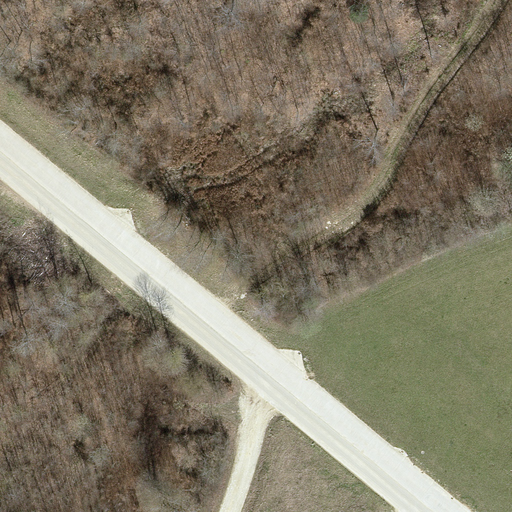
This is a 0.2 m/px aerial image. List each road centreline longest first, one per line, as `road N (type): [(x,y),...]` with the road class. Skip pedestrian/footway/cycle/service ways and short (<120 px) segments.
road 1 (track): [(435,511),(0,152)]
road 2 (track): [(277,380),(260,403),(227,511)]
